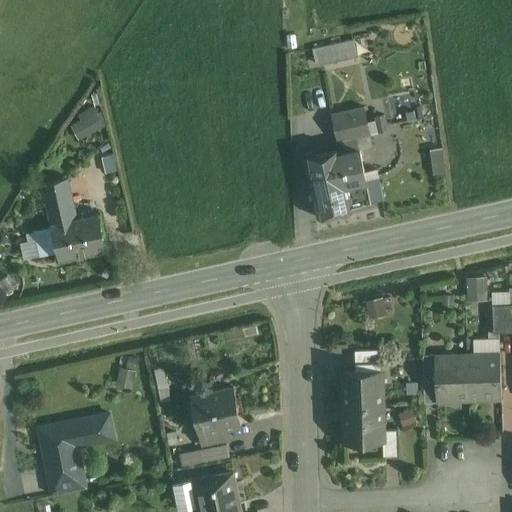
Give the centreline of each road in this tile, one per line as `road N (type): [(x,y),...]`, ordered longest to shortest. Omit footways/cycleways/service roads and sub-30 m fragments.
road 1 (secondary): [(0,327),(295,263)]
road 2 (residential): [(295,263),(306,502)]
road 3 (secondary): [(295,263),(511,214)]
road 4 (residential): [(306,502),(412,500),(477,487)]
